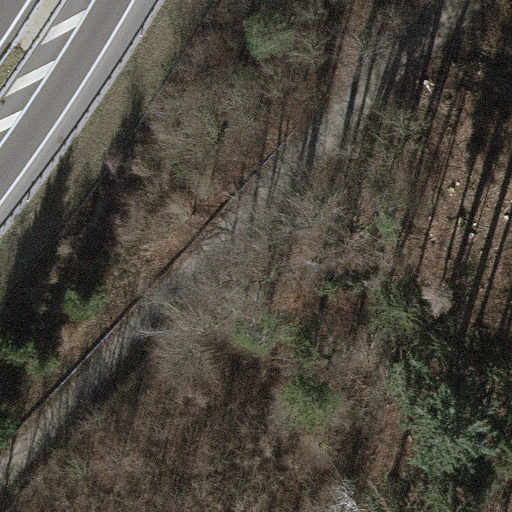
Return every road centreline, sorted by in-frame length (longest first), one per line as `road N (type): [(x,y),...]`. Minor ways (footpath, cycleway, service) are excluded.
road 1 (track): [(464,0),(0,491)]
road 2 (motorway): [(0,177),(115,0)]
